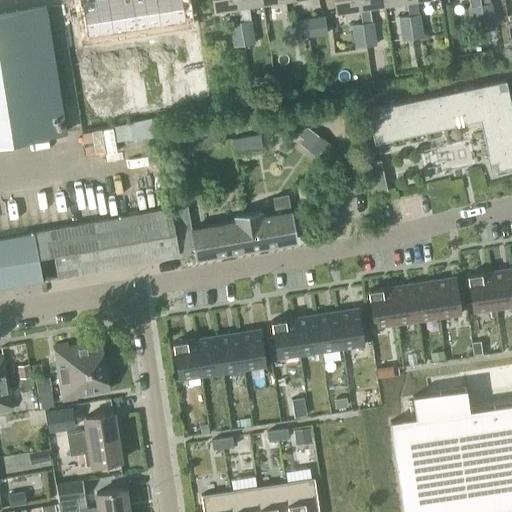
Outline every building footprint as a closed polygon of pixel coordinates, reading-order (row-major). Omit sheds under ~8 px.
[(84,0),(80,1),(86,36),(110,32),(105,0),(84,0)] [(105,0),(110,32),(134,29),(129,0),(105,0)] [(129,0),(134,29),(158,25),(153,0),(129,0)] [(153,0),(158,25),(183,21),(179,0),(153,0)] [(211,0),(213,10),(237,6),(235,0),(211,0)] [(251,39),(250,27),(248,20),(250,20),(248,4),(260,2),(259,0),(235,0),(237,6),(239,17),(243,40),(251,39)] [(332,0),(335,11),(359,8),(357,0),(332,0)] [(375,46),(369,6),(382,4),(381,0),(357,0),(359,8),(361,24),(365,47),(375,46)] [(415,0),(405,0),(406,0),(408,16),(412,39),(412,40),(421,38),(415,0)] [(494,26),(492,15),(489,0),(479,0),(480,6),(484,28),(494,26)] [(470,7),(474,30),(484,28),(480,6),(470,7)] [(0,144),(65,134),(45,7),(0,13),(0,144)] [(412,39),(408,16),(399,17),(403,40),(412,39)] [(229,19),(231,30),(233,42),(243,40),(239,17),(229,19)] [(310,35),(327,33),(324,17),(308,19),(310,35)] [(293,38),(310,35),(308,19),(291,22),(293,38)] [(351,26),(355,49),(365,47),(361,24),(351,26)] [(113,38),(114,67),(124,66),(123,37),(113,38)] [(137,105),(150,103),(146,74),(133,76),(137,105)] [(366,107),(373,141),(391,137),(390,136),(467,119),(468,123),(479,121),(486,151),(485,151),(489,168),(494,167),(496,173),(505,171),(504,165),(511,163),(511,114),(504,78),(366,107)] [(119,143),(158,134),(153,113),(114,122),(119,143)] [(330,144),(307,127),(299,137),(303,139),(300,144),(317,156),(320,151),(323,153),(330,144)] [(177,142),(187,140),(186,132),(175,134),(177,142)] [(380,159),(363,162),(370,194),(387,190),(380,159)] [(196,256),(296,239),(288,195),(274,197),(277,214),(261,216),(260,212),(234,216),(235,221),(190,229),(186,208),(170,210),(178,250),(193,248),(196,256)] [(170,210),(34,234),(41,279),(178,254),(178,250),(170,210)] [(34,234),(0,240),(0,286),(41,279),(34,234)] [(511,279),(510,268),(489,271),(495,309),(511,306),(511,279)] [(495,309),(489,271),(467,274),(472,312),(495,309)] [(438,317),(460,314),(454,276),(432,280),(438,317)] [(438,317),(432,280),(411,283),(417,321),(438,317)] [(390,286),(395,324),(417,321),(411,283),(390,286)] [(395,324),(390,286),(367,290),(373,327),(395,324)] [(358,307),(335,311),(341,348),(363,345),(358,307)] [(341,348),(335,311),(314,314),(320,352),(341,348)] [(320,352),(314,314),(293,317),(298,355),(320,352)] [(271,321),(276,358),(298,355),(293,317),(271,321)] [(265,366),(259,329),(237,332),(243,370),(265,366)] [(243,370),(237,332),(216,335),(221,373),(243,370)] [(194,339),(200,376),(221,373),(216,335),(194,339)] [(172,342),(178,379),(200,376),(194,339),(172,342)] [(57,373),(105,365),(100,341),(68,347),(67,343),(53,345),(57,373)] [(480,341),(471,342),(473,354),(482,353),(480,341)] [(42,374),(40,363),(31,365),(33,375),(42,374)] [(30,376),(29,364),(17,365),(19,378),(30,376)] [(76,395),(109,389),(105,365),(57,373),(62,401),(76,398),(76,395)] [(51,389),(49,377),(35,379),(37,391),(51,389)] [(0,411),(11,410),(6,382),(0,383),(0,411)] [(508,511),(511,511),(511,403),(469,410),(465,388),(412,396),(415,418),(389,422),(402,511),(500,511),(506,511),(509,511),(508,511)] [(47,432),(73,428),(70,405),(43,409),(47,432)] [(91,465),(120,461),(112,412),(84,417),(86,430),(66,433),(70,455),(89,452),(91,465)] [(310,427),(293,430),(294,438),(311,435),(310,427)] [(287,429),(276,430),(278,439),(288,437),(287,429)] [(267,440),(278,439),(276,430),(266,432),(267,440)] [(232,437),(221,439),(223,447),(233,446),(232,437)] [(212,449),(223,447),(221,439),(211,440),(212,449)] [(31,465),(51,461),(49,448),(29,452),(31,465)] [(317,511),(313,478),(284,482),(288,511),(317,511)] [(98,506),(79,509),(77,498),(81,497),(79,479),(55,483),(59,511),(127,511),(124,488),(95,493),(98,506)] [(288,511),(284,482),(256,486),(260,511),(288,511)] [(232,511),(260,511),(256,486),(229,491),(232,511)] [(23,491),(7,494),(9,505),(25,502),(23,491)] [(202,511),(232,511),(229,491),(200,495),(202,511)] [(55,511),(55,503),(40,505),(40,511),(55,511)]
